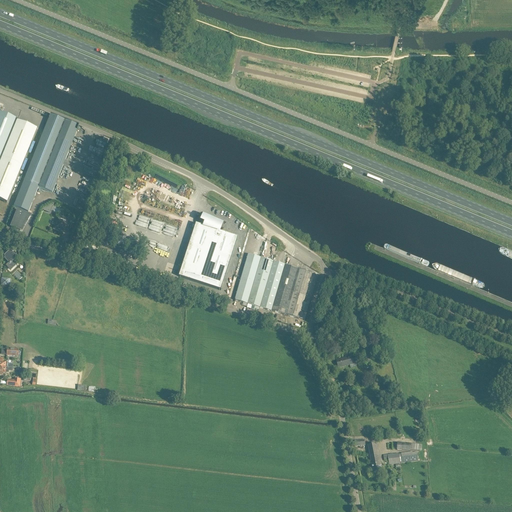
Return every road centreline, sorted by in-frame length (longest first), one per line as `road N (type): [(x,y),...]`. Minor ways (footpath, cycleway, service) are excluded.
road 1 (trunk): [(0,24),(511,234)]
road 2 (trunk): [(511,221),(0,11)]
road 3 (unclassified): [(16,0),(511,202)]
road 4 (unclassified): [(323,272),(318,259),(197,178),(0,90)]
road 5 (unclassified): [(0,240),(309,333)]
road 6 (track): [(211,0),(343,28),(434,24),(446,0)]
road 7 (unclassified): [(511,338),(323,272)]
road 8 (unclassified): [(358,511),(337,396),(309,333)]
road 9 (unknown): [(20,240),(37,208),(68,181),(91,128)]
